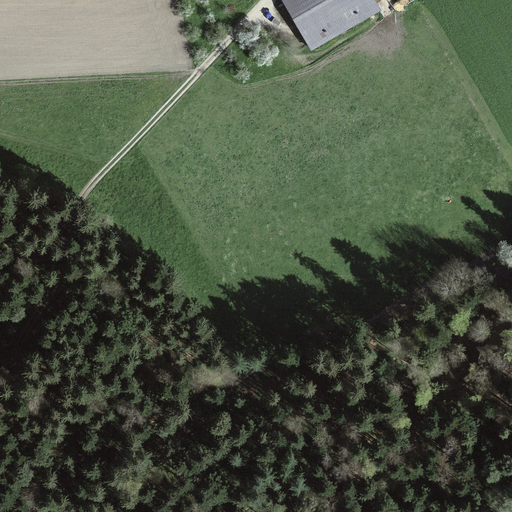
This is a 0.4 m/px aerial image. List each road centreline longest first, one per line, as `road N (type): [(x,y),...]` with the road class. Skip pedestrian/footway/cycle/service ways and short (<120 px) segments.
road 1 (track): [(263,0),(80,201),(43,312),(12,363),(13,511)]
road 2 (track): [(110,511),(187,430),(275,357),(511,246)]
